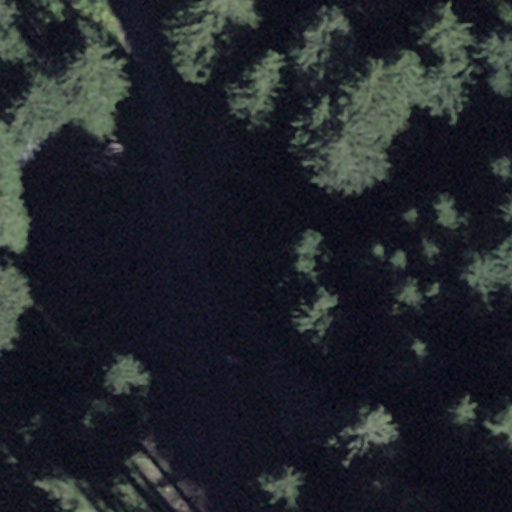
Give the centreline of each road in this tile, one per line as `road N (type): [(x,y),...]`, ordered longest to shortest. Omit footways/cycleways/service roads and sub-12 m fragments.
road 1 (track): [(119,0),(225,395),(216,511)]
road 2 (track): [(157,125),(270,0)]
